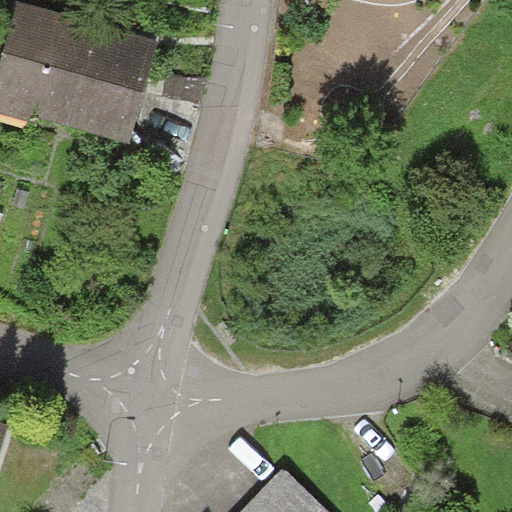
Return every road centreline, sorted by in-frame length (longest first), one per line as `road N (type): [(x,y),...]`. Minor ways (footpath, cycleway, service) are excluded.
road 1 (residential): [(156,389),(331,390),(455,330),(511,250)]
road 2 (residential): [(156,389),(252,53),(254,0)]
road 3 (residential): [(156,389),(0,338)]
road 4 (residential): [(144,511),(156,389)]
